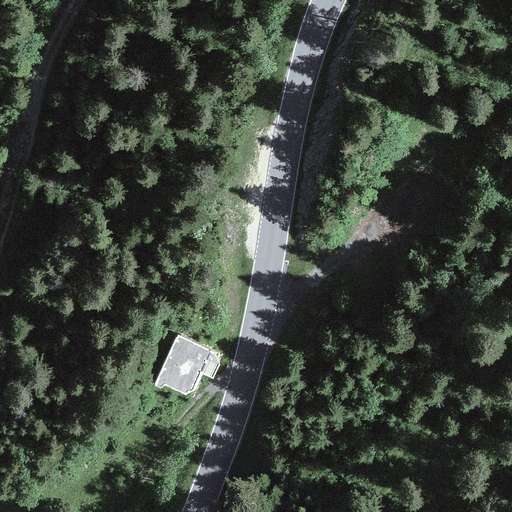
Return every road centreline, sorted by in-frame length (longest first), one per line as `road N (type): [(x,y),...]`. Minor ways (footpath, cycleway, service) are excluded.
road 1 (tertiary): [(328,0),(298,81),(245,379),(198,511)]
road 2 (track): [(0,210),(48,56),(82,0)]
road 3 (track): [(117,511),(201,401),(219,383),(245,379)]
